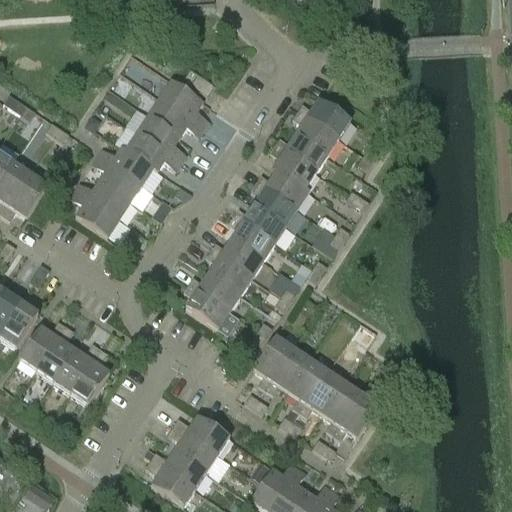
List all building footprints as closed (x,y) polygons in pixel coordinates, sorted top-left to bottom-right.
[(189,75),(182,86),(207,103),(214,92),(189,75)] [(171,88),(159,106),(203,135),(209,127),(196,118),(203,109),(171,88)] [(3,109),(3,110),(11,115),(20,121),(26,112),(17,106),(8,100),(3,109)] [(148,123),(179,144),(186,133),(199,142),(203,135),(159,106),(148,123)] [(302,110),(296,119),(337,146),(349,129),(316,107),(311,116),(302,110)] [(26,112),(20,121),(28,126),(34,118),(26,112)] [(108,120),(96,113),(85,129),(96,137),(108,120)] [(326,163),(337,146),(296,119),(293,125),(301,131),(294,142),(326,163)] [(148,123),(136,140),(180,169),(186,160),(174,152),(179,144),(148,123)] [(60,135),(51,129),(45,138),(54,143),(60,135)] [(60,135),(54,143),(62,149),(68,140),(60,135)] [(125,156),(152,175),(157,178),(164,168),(176,176),(180,169),(136,140),(125,156)] [(315,180),(326,163),(294,142),(288,151),(279,145),(274,153),(315,180)] [(304,197),(315,180),(274,153),(270,159),(279,165),(272,176),(276,178),(275,179),(303,197),(304,197)] [(362,162),(371,168),(377,159),(368,153),(362,162)] [(141,192),(152,175),(125,156),(121,154),(114,164),(101,155),(96,163),(141,192)] [(0,186),(12,169),(0,161),(0,186)] [(365,176),(371,168),(362,162),(356,171),(365,176)] [(98,189),(130,210),(141,192),(96,163),(91,170),(105,179),(98,189)] [(29,181),(12,169),(0,186),(0,220),(1,221),(29,181)] [(261,182),(255,190),(296,217),(308,200),(304,197),(303,197),(275,179),(270,188),(261,182)] [(29,181),(1,221),(9,227),(15,218),(25,225),(46,193),(29,181)] [(118,227),(130,210),(98,189),(92,197),(79,188),(73,197),(118,227)] [(285,234),(296,217),(255,190),(251,197),(259,203),(253,213),(285,234)] [(82,214),(75,224),(107,245),(118,227),(73,197),(68,205),(82,214)] [(354,212),(360,203),(351,197),(345,206),(354,212)] [(362,217),(368,208),(360,203),(354,212),(362,217)] [(161,207),(156,215),(165,221),(171,213),(161,207)] [(285,234),(253,213),(247,222),(238,216),(233,224),(274,251),(285,234)] [(233,224),(228,231),(237,237),(230,247),(263,268),(274,251),(233,224)] [(339,232),(333,242),(342,248),(348,239),(339,232)] [(337,256),(342,248),(333,242),(328,250),(337,256)] [(216,250),(210,258),(251,285),(263,268),(230,247),(224,256),(216,250)] [(6,248),(0,256),(9,262),(15,254),(6,248)] [(0,268),(3,271),(9,262),(0,256),(0,268)] [(210,258),(206,265),(215,271),(208,281),(240,302),(251,285),(210,258)] [(317,266),(311,276),(320,282),(326,272),(317,266)] [(48,276),(40,270),(34,279),(43,285),(48,276)] [(311,276),(305,284),(314,290),(320,282),(311,276)] [(37,293),(43,285),(34,279),(28,288),(37,293)] [(193,284),(188,292),(229,319),(240,302),(208,281),(202,290),(193,284)] [(217,337),(229,319),(188,292),(183,299),(192,305),(185,316),(217,337)] [(285,294),(279,303),(288,309),(294,300),(285,294)] [(12,306),(2,299),(0,302),(0,340),(25,301),(18,297),(12,306)] [(0,340),(0,344),(16,355),(37,322),(27,315),(33,306),(25,301),(0,340)] [(279,303),(273,312),(282,318),(288,309),(279,303)] [(35,377),(65,333),(58,328),(49,340),(39,334),(18,365),(35,377)] [(262,328),(256,338),(265,343),(271,334),(262,328)] [(73,338),(65,333),(35,377),(52,388),(74,357),(65,351),(73,338)] [(251,346),(260,352),(265,343),(256,338),(251,346)] [(258,392),(265,397),(292,357),(274,345),(253,377),(263,384),(258,392)] [(69,400),(99,355),(92,350),(83,363),(74,357),(52,388),(69,400)] [(107,360),(99,355),(69,400),(87,412),(109,380),(98,373),(107,360)] [(309,368),(292,357),(265,397),(273,403),(279,394),(288,400),(309,368)] [(284,423),(278,431),(286,437),(292,429),(292,428),(298,419),(299,420),(326,380),(309,368),(288,400),(298,407),(292,416),(290,414),(284,423)] [(343,391),(326,380),(299,420),(307,426),(313,417),(322,423),(343,391)] [(360,403),(333,443),(341,448),(347,439),(357,446),(378,414),(387,401),(369,389),(360,403)] [(343,391),(322,423),(331,429),(325,438),(333,443),(360,403),(343,391)] [(244,409),(253,415),(258,406),(250,400),(244,409)] [(253,415),(261,421),(267,412),(258,406),(253,415)] [(217,463),(229,445),(214,435),(196,424),(190,433),(178,425),(172,434),(217,463)] [(292,429),(286,437),(295,443),(301,434),(292,429)] [(173,459),(205,481),(217,463),(172,434),(168,441),(180,449),(173,459)] [(311,454),(320,460),(326,451),(317,445),(311,454)] [(326,451),(320,460),(329,466),(335,457),(326,451)] [(194,498),(205,481),(173,459),(167,467),(155,459),(150,468),(194,498)] [(158,483),(151,493),(150,494),(176,511),(184,511),(194,498),(150,468),(145,475),(158,483)] [(255,511),(272,511),(297,475),(289,470),(281,483),(271,476),(249,508),(255,511)] [(272,511),(297,511),(306,499),(296,493),(304,480),(297,475),(272,511)] [(32,506),(40,494),(33,489),(25,501),(32,506)] [(297,511),(321,511),(331,498),(323,493),(315,505),(306,499),(297,511)] [(321,511),(332,511),(338,503),(331,498),(321,511)]
